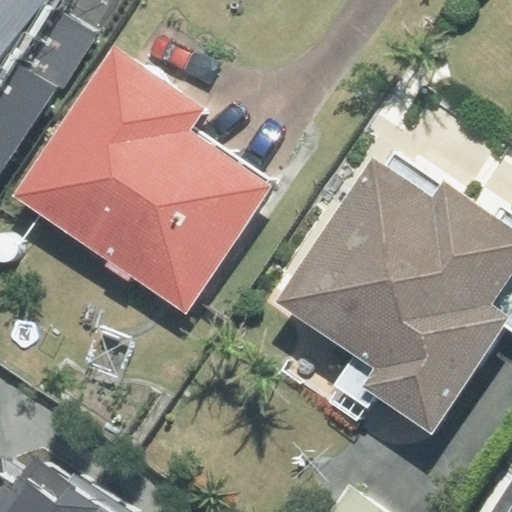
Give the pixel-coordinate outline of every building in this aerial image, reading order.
[(0,0),(0,179),(64,86),(17,54),(53,0),(0,0)] [(128,44),(24,193),(195,311),(283,184),(203,129),(218,106),(128,44)] [(511,293),(511,215),(398,139),(290,300),(366,351),(345,382),(437,443),(511,330),(511,308),(505,304),(511,293)] [(0,511),(130,511),(50,459),(39,475),(11,457),(0,472),(0,511)] [(397,511),(352,483),(334,511),(397,511)] [(511,511),(511,486),(495,511),(511,511)]
